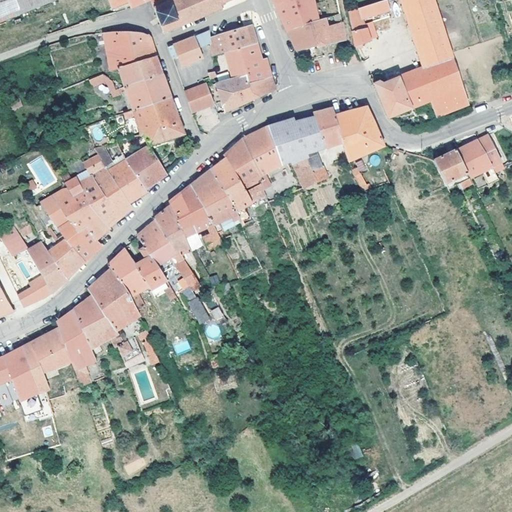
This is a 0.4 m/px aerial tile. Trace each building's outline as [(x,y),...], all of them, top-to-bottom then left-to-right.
[(0,0),(0,21),(51,0),(0,0)] [(167,0),(164,1),(150,7),(160,31),(218,8),(217,4),(226,0),(167,0)] [(270,0),(284,30),(306,23),(322,19),(321,14),(314,16),(310,0),(309,0),(308,1),(307,0),(270,0)] [(386,10),(381,0),(380,0),(345,12),(351,41),(353,49),(359,47),(358,44),(367,41),(360,19),(386,10)] [(465,105),(452,66),(429,0),(398,0),(420,67),(381,83),(377,81),(370,84),(385,117),(412,107),(427,101),(429,107),(433,119),(465,105)] [(342,39),(337,14),(330,16),(332,21),(333,24),(324,26),(323,23),(322,19),(306,23),(313,46),(330,42),(342,39)] [(313,46),(306,23),(284,30),(293,51),(305,48),(313,46)] [(251,24),(210,35),(210,41),(211,54),(225,50),(256,41),(251,24)] [(210,41),(210,35),(209,29),(168,45),(172,56),(177,54),(181,64),(201,56),(197,47),(210,41)] [(107,32),(99,33),(106,73),(114,70),(153,56),(148,42),(147,39),(143,35),(136,33),(122,32),(107,32)] [(261,57),(256,41),(225,50),(232,77),(247,73),(250,83),(270,76),(265,56),(261,57)] [(156,64),(153,56),(114,70),(120,87),(159,73),(156,64)] [(228,71),(217,74),(218,80),(230,77),(228,71)] [(162,83),(159,73),(120,87),(114,89),(111,91),(108,92),(110,98),(122,93),(129,110),(167,98),(162,83)] [(255,97),(250,83),(247,73),(232,77),(216,82),(216,83),(223,111),(239,104),(255,97)] [(274,88),(270,76),(250,83),(255,97),(265,93),(274,88)] [(214,104),(206,83),(203,84),(185,90),(192,112),(210,105),(214,104)] [(218,114),(223,111),(216,83),(209,85),(218,114)] [(171,107),(167,98),(129,110),(120,113),(123,118),(133,115),(138,127),(127,129),(122,130),(123,140),(128,139),(139,136),(145,146),(180,134),(171,107)] [(381,147),(363,107),(348,111),(332,116),(338,140),(344,160),(381,147)] [(338,140),(332,116),(330,108),(310,113),(311,117),(290,122),(307,169),(304,171),(306,179),(310,177),(312,182),(323,178),(313,150),(338,140)] [(307,169),(290,122),(289,118),(265,126),(279,164),(288,161),(297,182),(306,179),(304,171),(307,169)] [(279,164),(265,126),(248,134),(246,135),(239,139),(258,178),(255,181),(256,184),(258,189),(267,185),(262,172),(279,164)] [(499,162),(485,134),(475,140),(488,167),(499,162)] [(220,156),(221,158),(241,189),(255,181),(258,178),(239,139),(227,150),(222,154),(220,156)] [(488,167),(475,140),(464,145),(453,151),(464,174),(466,178),(479,172),(482,170),(490,185),(493,183),(494,186),(497,184),(488,167)] [(110,162),(101,146),(90,148),(93,151),(102,167),(110,162)] [(151,182),(163,174),(147,149),(128,160),(125,162),(141,189),(151,182)] [(124,203),(106,172),(102,167),(93,151),(90,152),(92,155),(85,158),(79,161),(83,168),(73,173),(69,168),(57,175),(59,179),(60,183),(71,177),(105,228),(115,219),(128,208),(124,203)] [(464,174),(453,151),(441,157),(431,161),(442,184),(464,174)] [(243,192),(241,189),(221,158),(213,164),(207,169),(233,218),(235,222),(238,227),(241,225),(239,220),(245,217),(240,205),(258,196),(259,198),(262,197),(258,189),(256,184),(243,192)] [(141,189),(125,162),(120,164),(106,172),(124,203),(132,198),(142,191),(141,189)] [(386,182),(379,166),(350,173),(353,179),(358,189),(386,182)] [(233,218),(207,169),(193,180),(187,185),(211,232),(215,230),(217,229),(212,220),(226,215),(228,221),(233,218)] [(482,170),(479,172),(486,187),(490,185),(482,170)] [(71,177),(60,183),(59,184),(61,188),(35,205),(42,214),(55,231),(58,233),(68,227),(76,238),(86,232),(92,239),(98,234),(105,228),(71,177)] [(297,182),(299,187),(312,182),(310,177),(306,179),(297,182)] [(33,178),(20,184),(24,192),(37,186),(33,178)] [(469,184),(466,178),(457,183),(460,189),(469,184)] [(347,185),(351,193),(358,189),(353,179),(350,180),(351,183),(347,185)] [(164,202),(166,206),(182,236),(201,226),(204,232),(196,236),(199,243),(202,248),(216,242),(215,239),(211,232),(187,185),(172,197),(164,202)] [(297,196),(293,199),(303,217),(307,214),(297,196)] [(182,236),(166,206),(157,213),(150,218),(151,220),(174,255),(179,253),(179,254),(188,248),(182,236)] [(174,255),(151,220),(147,224),(140,230),(134,236),(140,246),(153,267),(166,260),(174,255)] [(0,228),(0,245),(6,256),(23,249),(13,231),(9,224),(0,228)] [(30,230),(26,224),(16,229),(21,236),(30,230)] [(58,233),(55,231),(54,231),(51,228),(44,232),(48,236),(54,243),(62,239),(64,242),(80,261),(89,253),(97,245),(92,239),(86,232),(76,238),(68,227),(58,233)] [(71,271),(53,247),(47,237),(37,241),(38,242),(47,256),(62,279),(71,271)] [(47,256),(38,242),(24,250),(48,293),(55,286),(62,279),(47,256)] [(80,261),(64,242),(53,247),(71,271),(73,268),(80,261)] [(158,276),(140,246),(135,249),(139,254),(130,261),(122,268),(134,291),(142,286),(144,289),(160,279),(158,276)] [(122,268),(130,261),(121,248),(104,265),(107,268),(109,269),(131,311),(138,307),(131,293),(134,291),(122,268)] [(206,284),(192,256),(183,261),(179,254),(179,253),(174,255),(166,260),(171,269),(168,271),(170,274),(165,279),(173,292),(184,285),(186,289),(195,284),(198,289),(206,284)] [(84,289),(88,295),(110,329),(133,316),(131,311),(109,269),(107,268),(95,279),(84,289)] [(168,271),(162,274),(165,279),(170,274),(168,271)] [(214,292),(226,290),(224,281),(210,284),(211,288),(213,287),(214,292)] [(172,298),(163,284),(160,287),(166,297),(167,297),(169,300),(172,298)] [(193,295),(197,302),(207,319),(217,313),(205,288),(199,291),(193,295)] [(0,289),(0,313),(9,310),(0,289)] [(118,341),(110,329),(88,295),(62,314),(52,322),(54,328),(57,336),(67,362),(69,369),(80,365),(91,360),(90,359),(85,350),(89,347),(104,338),(111,348),(113,347),(119,343),(118,341)] [(140,311),(138,307),(131,311),(133,316),(140,311)] [(57,336),(54,328),(18,347),(36,393),(40,392),(46,390),(39,373),(38,369),(51,364),(52,368),(67,362),(57,336)] [(141,341),(139,342),(147,363),(154,360),(151,351),(143,334),(139,336),(141,341)] [(119,343),(113,347),(122,366),(123,368),(141,360),(128,335),(118,341),(119,343)] [(177,355),(191,349),(187,339),(173,345),(177,355)] [(44,404),(43,404),(29,408),(26,396),(36,393),(18,347),(3,355),(0,355),(0,381),(8,379),(21,422),(41,416),(47,414),(44,404)] [(90,359),(95,357),(89,347),(85,350),(90,359)] [(39,373),(52,368),(51,364),(38,369),(39,373)] [(86,382),(80,365),(69,369),(75,385),(86,382)] [(353,458),(361,458),(360,444),(351,445),(353,458)] [(124,464),(127,473),(146,467),(143,458),(124,464)]
